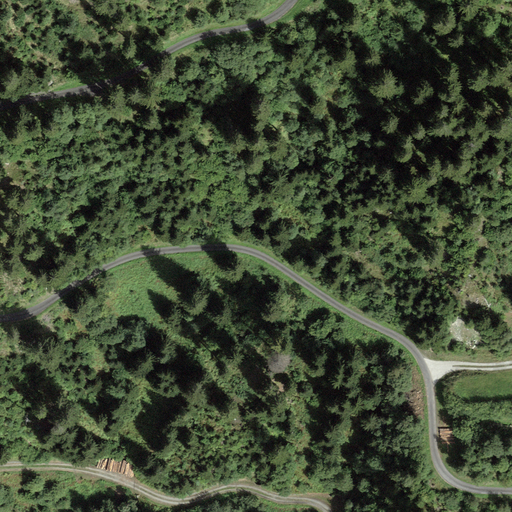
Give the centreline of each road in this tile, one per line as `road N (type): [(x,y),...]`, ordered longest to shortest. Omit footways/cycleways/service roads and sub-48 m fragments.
road 1 (unclassified): [(511,491),(446,479),(434,451),(427,371),(405,341),(261,254),(224,246),(127,255),(31,309),(0,315)]
road 2 (track): [(0,469),(104,479),(174,503),(255,490),(325,504),(329,511)]
road 3 (unclassified): [(0,108),(106,85),(196,38),(254,28),(295,0)]
